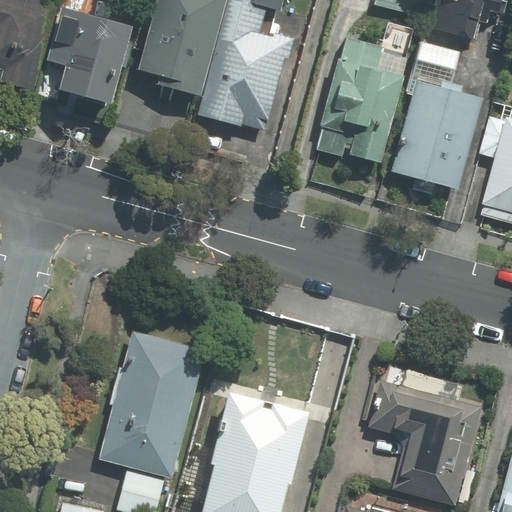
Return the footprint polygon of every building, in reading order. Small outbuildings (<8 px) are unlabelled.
[(136,0),(117,74),(170,88),(192,0),(136,0)] [(408,0),(375,0),(375,4),(406,12),(408,0)] [(434,0),(428,28),(477,39),(481,20),(501,25),(506,0),(434,0)] [(0,2),(0,82),(17,86),(36,12),(0,2)] [(204,3),(177,108),(250,126),(277,21),(204,3)] [(64,19),(45,92),(86,102),(105,29),(64,19)] [(380,164),(410,56),(343,38),(318,131),(350,140),(346,155),(380,164)] [(459,50),(422,39),(407,92),(413,94),(392,168),(457,186),(482,97),(448,87),(459,50)] [(511,226),(511,109),(509,122),(492,118),(483,155),(499,159),(484,219),(511,226)] [(118,327),(77,454),(144,475),(185,348),(118,327)] [(364,433),(414,446),(404,483),(462,498),(472,461),(489,396),(430,381),(381,369),(364,433)] [(218,387),(178,511),(249,511),(283,407),(218,387)] [(511,511),(511,457),(498,454),(483,511),(511,511)] [(346,511),(447,511),(402,500),(352,488),(346,511)] [(105,511),(106,510),(61,501),(59,511),(105,511)]
